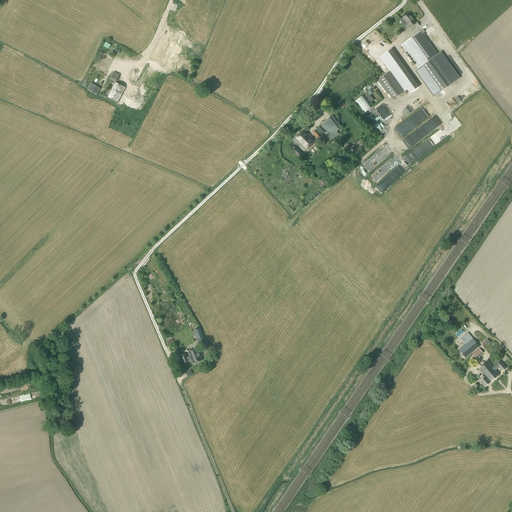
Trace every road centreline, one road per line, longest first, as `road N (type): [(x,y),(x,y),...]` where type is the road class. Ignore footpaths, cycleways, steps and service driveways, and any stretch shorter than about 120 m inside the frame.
road 1 (track): [(303,105),(134,274),(232,511)]
road 2 (unknown): [(99,92),(116,66),(151,44),(171,0)]
